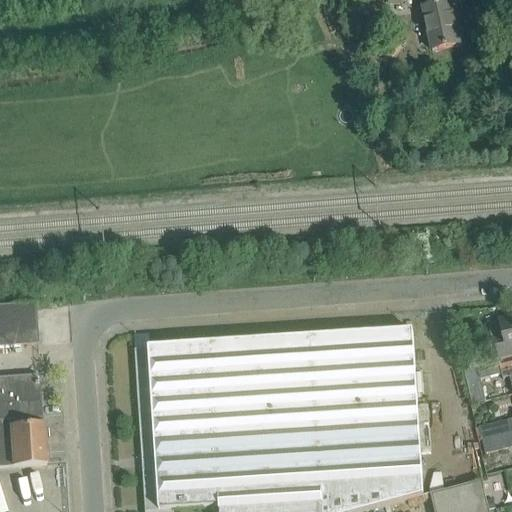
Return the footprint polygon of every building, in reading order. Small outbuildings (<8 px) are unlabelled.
[(451,4),(423,10),(433,52),(464,46),(460,28),(456,29),(451,4)] [(0,348),(40,345),(37,305),(0,307),(0,348)] [(511,318),(497,322),(503,346),(494,348),(497,363),(511,359),(511,318)] [(136,351),(146,504),(153,504),(153,511),(173,511),(219,508),(219,511),(372,511),(423,498),(412,333),(312,339),(150,349),(150,350),(136,351)] [(511,359),(497,363),(487,366),(463,371),(471,406),(485,402),(480,381),(501,376),(501,380),(509,379),(511,389),(511,359)] [(43,376),(0,379),(0,429),(47,427),(43,376)] [(511,421),(511,422),(476,430),(478,443),(511,434),(511,421)] [(48,442),(47,427),(0,429),(0,468),(51,465),(49,442),(48,442)] [(511,434),(478,443),(479,443),(482,442),(485,456),(511,449),(511,434)] [(488,511),(481,483),(430,497),(433,511),(488,511)]
